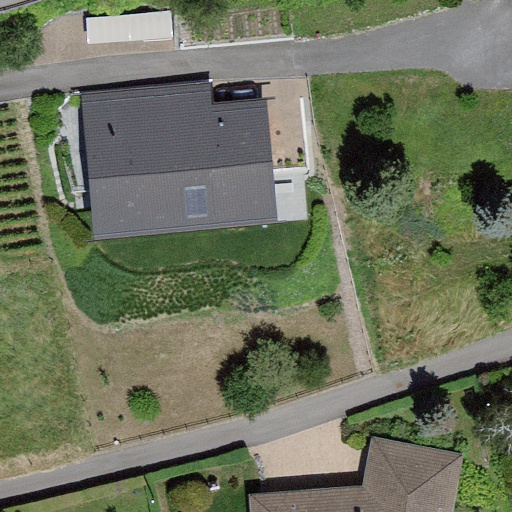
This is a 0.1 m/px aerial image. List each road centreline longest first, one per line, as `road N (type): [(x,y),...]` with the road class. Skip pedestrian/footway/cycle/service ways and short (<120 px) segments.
road 1 (residential): [(0,490),(265,429),(511,345)]
road 2 (unknown): [(0,82),(493,40)]
